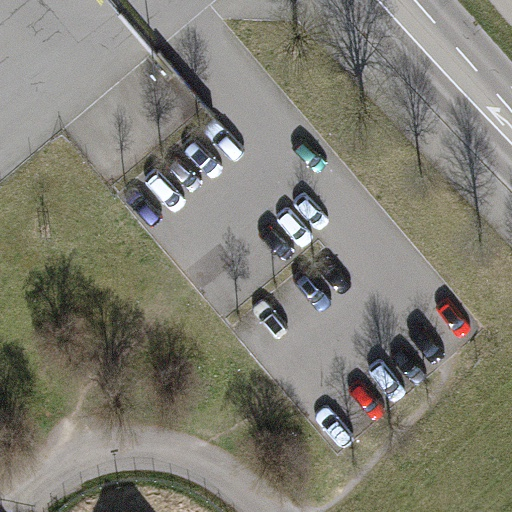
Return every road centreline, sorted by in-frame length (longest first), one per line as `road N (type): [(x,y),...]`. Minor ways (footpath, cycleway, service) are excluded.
road 1 (track): [(16,511),(58,469),(117,448),(185,456),(268,511)]
road 2 (secondary): [(511,130),(393,0)]
